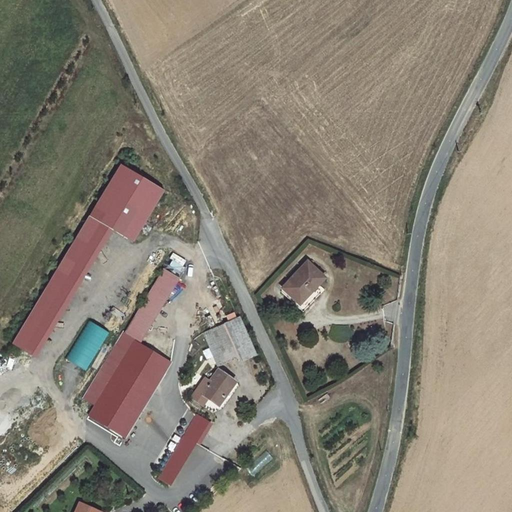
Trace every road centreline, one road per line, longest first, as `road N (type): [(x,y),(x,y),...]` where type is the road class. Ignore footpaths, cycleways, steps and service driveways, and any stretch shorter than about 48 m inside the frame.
road 1 (residential): [(97,0),(221,246),(325,511)]
road 2 (tertiary): [(511,15),(424,203),(395,429),(373,511)]
